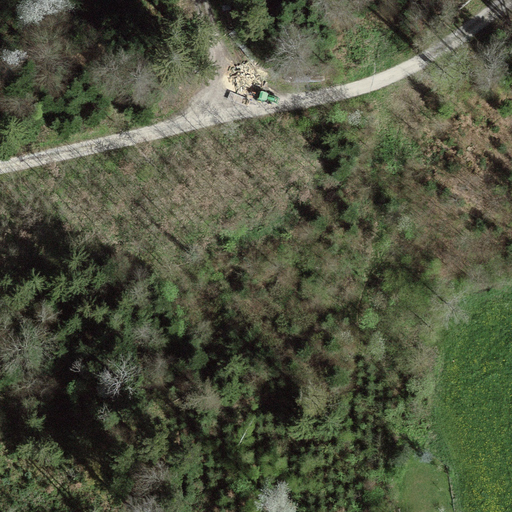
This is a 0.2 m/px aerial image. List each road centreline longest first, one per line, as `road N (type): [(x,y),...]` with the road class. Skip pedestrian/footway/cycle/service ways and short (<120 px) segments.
road 1 (track): [(0,174),(358,90),(394,76),(509,0)]
road 2 (track): [(197,0),(247,117)]
